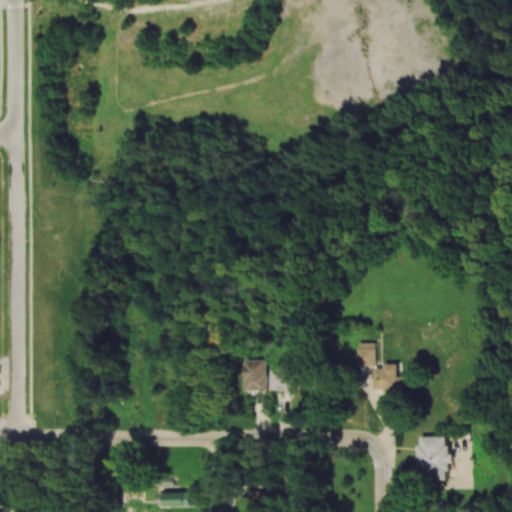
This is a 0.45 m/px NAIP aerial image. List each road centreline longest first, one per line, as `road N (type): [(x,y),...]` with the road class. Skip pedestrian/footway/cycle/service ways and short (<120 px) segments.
road 1 (residential): [(14,0),(21,437)]
road 2 (residential): [(373,445),(354,438),(0,437)]
